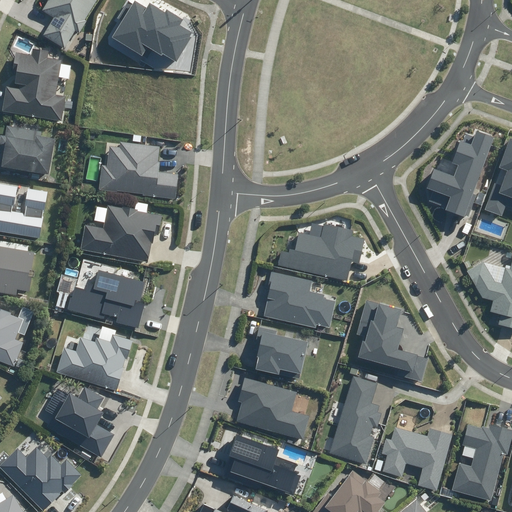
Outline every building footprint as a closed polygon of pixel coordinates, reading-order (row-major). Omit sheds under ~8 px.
[(97,0),(47,0),(42,9),(54,17),(42,36),(66,51),(97,0)] [(134,1),(111,36),(141,55),(147,47),(161,56),(162,53),(176,61),(191,37),(189,36),(192,32),(180,25),(184,19),(167,9),(165,13),(149,3),(146,8),(134,1)] [(63,120),(65,95),(56,94),(59,52),(48,52),(49,48),(22,46),(21,53),(14,52),(13,63),(17,63),(17,72),(15,89),(6,89),(3,115),(63,120)] [(45,130),(8,124),(1,167),(51,175),(57,137),(44,135),(45,130)] [(433,190),(429,201),(447,207),(445,210),(464,217),(465,214),(470,216),(477,196),(474,194),(495,137),(477,131),(475,136),(466,132),(463,141),(461,141),(453,162),(441,158),(437,169),(434,168),(427,188),(433,190)] [(494,183),(484,210),(502,216),(506,205),(511,207),(511,137),(500,167),(508,170),(502,186),(494,183)] [(161,145),(145,144),(120,142),(120,148),(106,147),(104,165),(100,164),(99,191),(140,194),(140,197),(177,199),(180,161),(172,160),(172,153),(161,152),(161,147),(161,145)] [(13,211),(18,186),(0,182),(0,231),(40,238),(48,191),(28,187),(24,213),(13,211)] [(148,262),(151,242),(154,243),(156,226),(161,226),(163,214),(146,212),(147,203),(135,201),(134,209),(105,205),(102,228),(85,226),(81,253),(148,262)] [(281,251),(278,265),(347,280),(351,261),(359,263),(365,239),(352,236),(353,230),(324,224),(323,226),(312,223),(309,235),(299,233),(295,251),(289,249),(288,253),(281,251)] [(0,292),(17,296),(18,289),(29,291),(35,251),(0,245),(0,292)] [(140,274),(83,259),(78,279),(61,275),(57,291),(60,292),(56,307),(139,329),(146,304),(142,303),(148,282),(138,280),(140,274)] [(467,271),(482,298),(493,300),(490,312),(500,314),(498,324),(511,327),(511,263),(511,270),(506,268),(502,283),(495,282),(483,262),(467,271)] [(269,295),(264,317),(315,328),(316,324),(330,327),(336,301),(323,299),(324,294),(310,291),(312,281),(271,271),(266,294),(269,295)] [(0,359),(19,366),(28,340),(24,339),(34,310),(0,298),(0,359)] [(398,375),(421,381),(428,358),(398,350),(404,328),(396,327),(401,309),(366,300),(357,334),(364,336),(359,358),(400,368),(398,375)] [(75,349),(66,346),(64,346),(56,372),(118,392),(134,340),(113,334),(111,340),(104,337),(107,328),(88,322),(83,338),(79,337),(75,349)] [(259,357),(256,370),(300,380),(308,343),(277,335),(278,331),(260,327),(255,349),(258,350),(257,357),(259,357)] [(329,453),(366,464),(374,437),(369,435),(372,426),(377,428),(382,414),(378,413),(380,405),(371,402),(377,384),(353,376),(329,453)] [(242,402),(236,421),(303,440),(310,416),(292,411),(297,391),(245,377),(238,401),(242,402)] [(78,397),(70,392),(50,426),(101,457),(114,435),(98,424),(105,413),(98,409),(106,396),(86,384),(78,397)] [(452,490),(490,500),(503,453),(507,454),(511,437),(511,429),(491,424),(490,428),(483,426),(482,428),(468,424),(462,446),(476,450),(472,467),(459,463),(452,490)] [(423,468),(418,486),(437,491),(453,434),(430,428),(428,436),(394,427),(390,440),(386,439),(382,454),(387,455),(383,471),(402,477),(406,463),(423,468)] [(237,434),(223,475),(261,488),(262,484),(294,495),(301,474),(274,465),(280,449),(237,434)] [(26,455),(18,447),(0,464),(0,465),(45,511),(81,475),(65,458),(60,463),(51,454),(48,457),(36,445),(26,455)] [(377,511),(385,502),(378,497),(381,492),(353,470),(333,496),(328,492),(312,511),(377,511)] [(24,511),(14,494),(0,502),(0,511),(24,511)] [(222,511),(203,504),(199,511),(267,511),(268,511),(234,496),(227,510),(229,510),(227,511),(222,511)] [(426,511),(416,499),(400,511),(426,511)]
